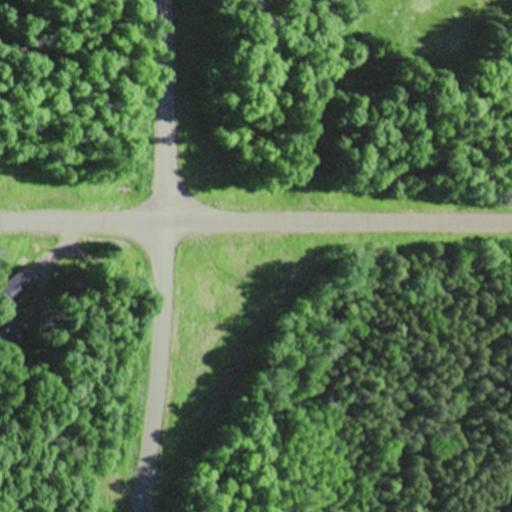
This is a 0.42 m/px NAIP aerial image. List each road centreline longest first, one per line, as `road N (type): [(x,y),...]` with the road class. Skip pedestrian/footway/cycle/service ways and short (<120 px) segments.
road 1 (residential): [(161,0),(167,218),(139,511)]
road 2 (residential): [(511,219),(167,218)]
road 3 (residential): [(0,220),(167,218)]
